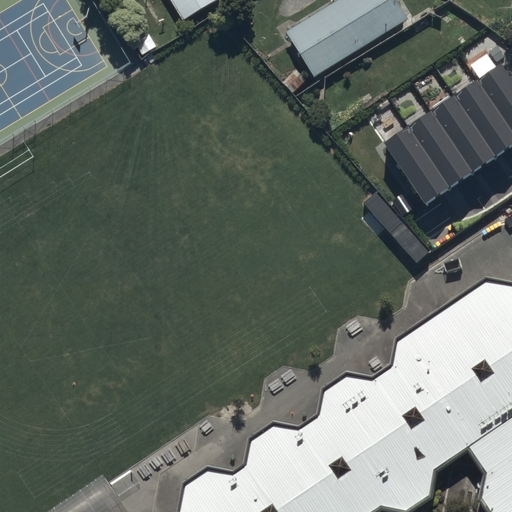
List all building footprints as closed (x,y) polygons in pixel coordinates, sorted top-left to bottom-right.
[(173,0),(181,13),(202,0),(173,0)] [(324,0),(282,26),(310,72),(407,13),(399,0),(324,0)] [(384,143),(426,204),(511,145),(511,78),(502,64),(384,143)] [(235,471),(209,466),(185,482),(179,511),(376,511),(383,508),(405,511),(411,511),(436,493),(439,470),(472,449),(487,473),(482,499),(492,511),(511,511),(511,282),(486,277),(398,337),(393,364),(373,377),(349,372),(323,390),(319,415),(300,425),(277,420),(250,437),(246,465),(235,471)] [(140,511),(104,456),(16,511),(140,511)]
